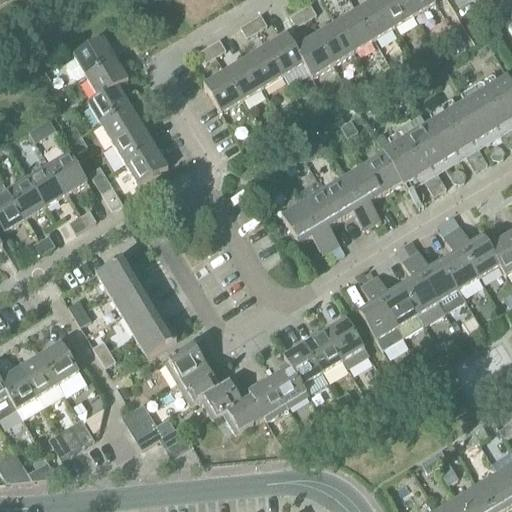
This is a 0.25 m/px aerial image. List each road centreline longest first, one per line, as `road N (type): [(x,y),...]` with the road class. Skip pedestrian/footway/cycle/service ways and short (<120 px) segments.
road 1 (unclassified): [(358,511),(330,489),(297,483),(0,510)]
road 2 (residential): [(197,192),(208,167),(154,70),(268,0)]
road 3 (residential): [(511,171),(278,304)]
road 4 (residential): [(0,297),(168,196),(197,192)]
road 5 (residential): [(278,304),(223,340),(164,245)]
road 6 (residential): [(278,304),(197,192)]
